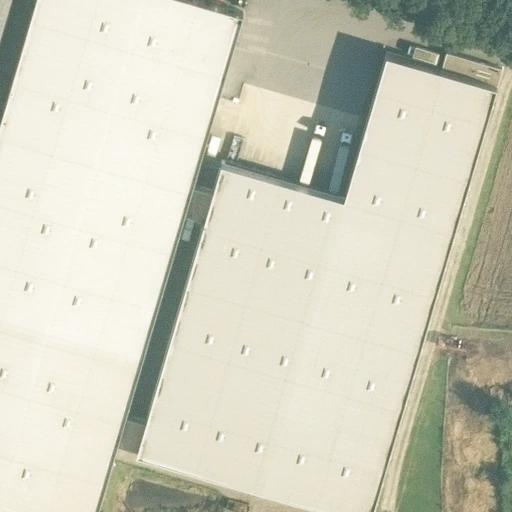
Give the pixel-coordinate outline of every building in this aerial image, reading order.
[(0,318),(142,360),(243,12),(200,0),(35,0),(0,122),(0,318)] [(0,0),(0,34),(10,0),(0,0)] [(183,428),(174,462),(342,511),(369,511),(495,87),(384,55),(343,191),(218,154),(150,418),(183,428)] [(0,505),(23,511),(97,511),(116,447),(126,414),(142,360),(0,318),(0,505)] [(179,430),(126,414),(116,447),(169,462),(178,430),(179,430)]
